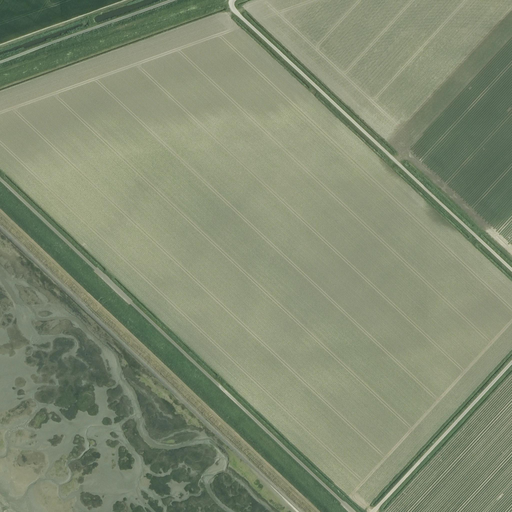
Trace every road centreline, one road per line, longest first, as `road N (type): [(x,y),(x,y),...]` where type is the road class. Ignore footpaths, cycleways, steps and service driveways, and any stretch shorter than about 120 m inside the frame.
road 1 (unclassified): [(352,511),(0,179)]
road 2 (unclassified): [(511,271),(234,13),(232,0)]
road 3 (unclassified): [(372,511),(511,361)]
road 4 (unclassified): [(0,62),(173,0)]
